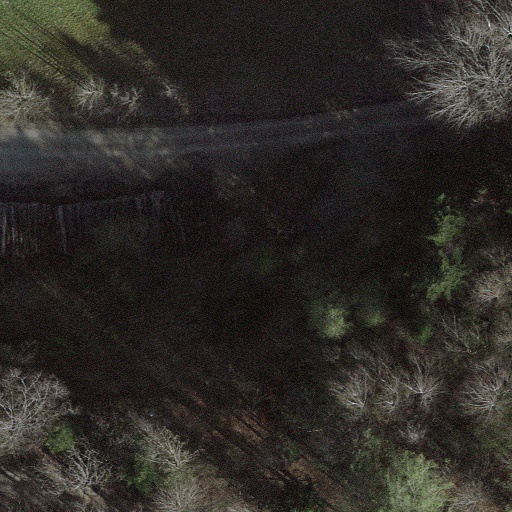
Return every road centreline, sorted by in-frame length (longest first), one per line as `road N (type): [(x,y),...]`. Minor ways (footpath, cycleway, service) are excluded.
road 1 (track): [(511,128),(309,156),(0,159)]
road 2 (track): [(0,472),(163,511)]
